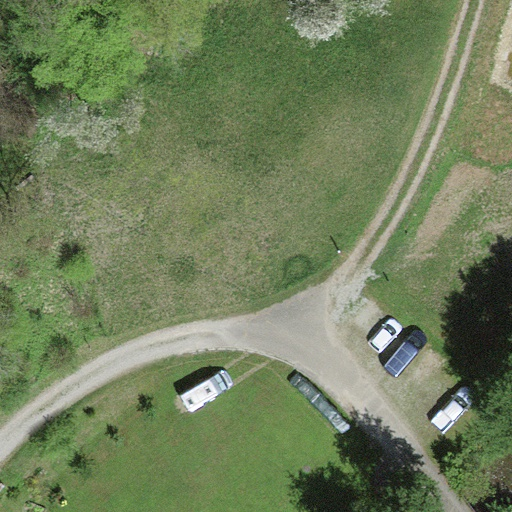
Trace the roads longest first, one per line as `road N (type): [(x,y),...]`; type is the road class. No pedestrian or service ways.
road 1 (unclassified): [(426,472),(330,365),(294,342),(259,333),(159,344),(105,367),(0,446)]
road 2 (track): [(471,0),(417,170),(356,282),(294,342)]
